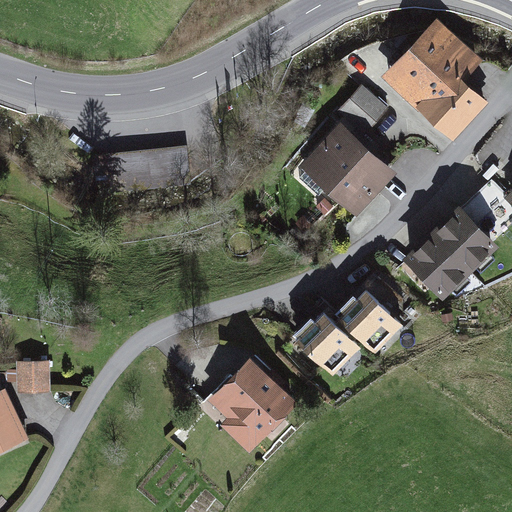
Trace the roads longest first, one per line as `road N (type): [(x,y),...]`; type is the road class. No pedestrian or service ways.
road 1 (residential): [(511,92),(472,141),(316,281),(150,331),(79,435),(43,511)]
road 2 (tertiary): [(0,75),(57,92),(174,87),(329,0)]
